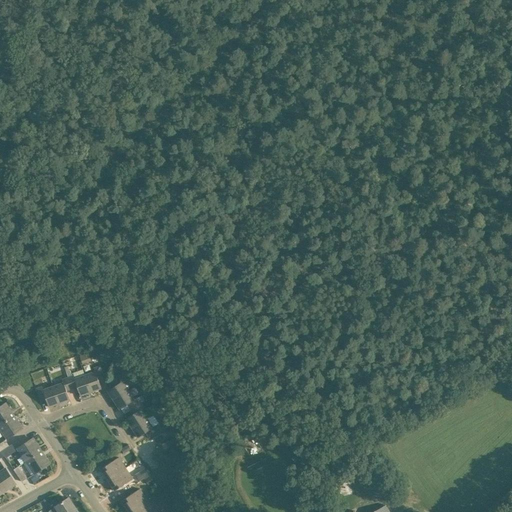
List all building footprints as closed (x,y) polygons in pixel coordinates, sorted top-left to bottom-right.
[(85,374),(91,392),(101,388),(98,380),(104,377),(100,366),(94,368),(95,371),(85,374)] [(66,371),(68,376),(72,388),(77,386),(81,395),(91,392),(85,374),(75,378),(74,375),(72,375),(70,370),(66,371)] [(108,391),(114,400),(129,390),(123,381),(125,379),(122,375),(112,382),(115,386),(108,391)] [(72,388),(68,376),(62,378),(64,382),(54,386),(58,398),(59,403),(70,399),(67,390),(72,388)] [(59,403),(58,398),(54,386),(44,389),(43,386),(36,388),(40,400),(46,398),(49,407),(59,403)] [(130,409),(141,403),(140,402),(138,398),(135,400),(129,390),(114,400),(120,409),(127,404),(130,409)] [(6,403),(0,406),(0,425),(14,415),(6,403)] [(133,414),(126,419),(132,428),(147,418),(142,410),(144,408),(141,403),(130,409),(133,414)] [(0,425),(0,428),(7,438),(23,428),(14,415),(0,425)] [(138,437),(142,434),(145,433),(149,438),(159,431),(156,426),(153,427),(147,418),(132,428),(138,437)] [(176,422),(165,429),(169,435),(180,428),(176,422)] [(18,448),(26,461),(41,451),(33,438),(18,448)] [(0,452),(1,451),(10,445),(5,439),(0,443),(0,452)] [(4,455),(6,458),(16,450),(12,444),(10,445),(1,451),(4,455)] [(128,444),(123,447),(121,449),(124,453),(131,449),(128,444)] [(35,473),(50,463),(41,451),(26,461),(35,473)] [(100,469),(108,480),(127,467),(119,456),(100,469)] [(14,469),(16,473),(22,481),(27,478),(19,465),(14,469)] [(127,467),(108,480),(115,491),(133,477),(127,467)] [(366,467),(359,473),(372,489),(379,483),(366,467)] [(16,483),(6,468),(0,472),(0,487),(3,492),(16,483)] [(139,482),(150,475),(146,470),(136,477),(139,482)] [(150,475),(144,479),(148,485),(154,481),(150,475)] [(121,501),(129,511),(148,498),(141,488),(121,501)] [(49,511),(70,511),(76,508),(69,497),(49,511)] [(148,498),(129,511),(150,511),(155,509),(148,498)]
